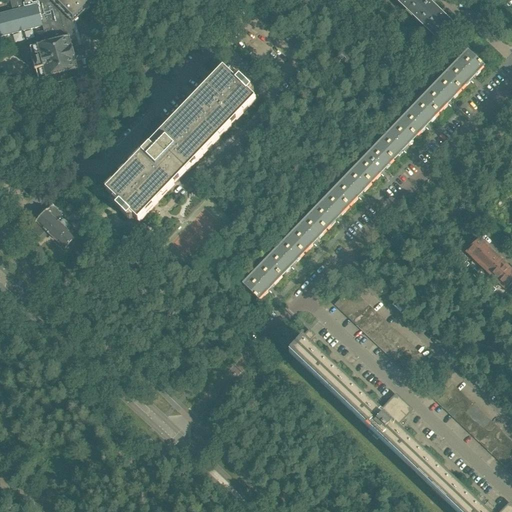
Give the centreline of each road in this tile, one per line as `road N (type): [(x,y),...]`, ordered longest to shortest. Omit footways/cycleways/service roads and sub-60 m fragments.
road 1 (residential): [(301,297),(511,80)]
road 2 (residential): [(511,497),(301,297)]
road 3 (secondary): [(174,435),(0,275)]
road 4 (residential): [(174,435),(301,297)]
